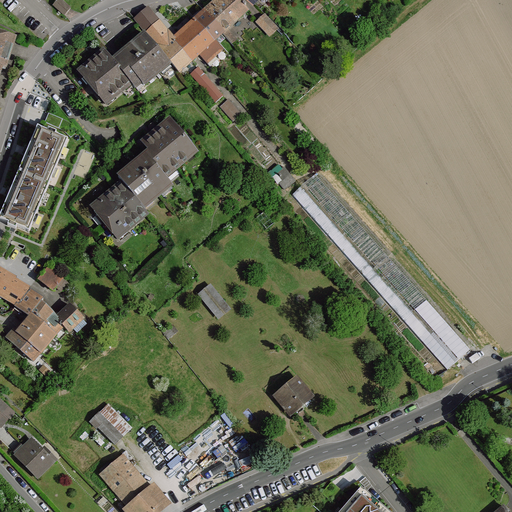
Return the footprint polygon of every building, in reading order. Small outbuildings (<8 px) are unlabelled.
[(72,9),(62,0),(60,0),(55,6),(66,15),(72,9)] [(250,11),(240,0),(218,0),(206,11),(225,33),(250,11)] [(194,61),(176,39),(150,8),(136,19),(148,34),(115,61),(106,51),(81,73),(109,106),(135,84),(138,88),(146,83),(148,85),(174,63),(182,72),(194,61)] [(225,33),(206,11),(176,39),(194,61),(202,55),(210,64),(225,50),(217,42),(225,33)] [(272,36),(282,28),(269,12),(259,21),(272,36)] [(16,39),(0,34),(0,76),(3,68),(7,69),(16,39)] [(201,68),(193,75),(218,103),(225,96),(201,68)] [(231,101),(223,108),(235,121),(243,114),(231,101)] [(52,112),(48,121),(62,127),(66,118),(52,112)] [(172,117),(142,142),(149,151),(118,177),(124,183),(93,208),(120,240),(150,215),(146,211),(174,187),(169,181),(202,153),(172,117)] [(69,141),(35,127),(0,210),(0,222),(30,236),(69,141)] [(286,168),(274,178),(280,184),(281,183),(286,190),(297,182),(286,168)] [(320,172),(295,193),(355,263),(357,254),(355,252),(361,247),(353,239),(352,244),(348,243),(348,242),(342,234),(345,222),(332,219),(337,215),(333,211),(341,213),(341,212),(348,206),(320,172)] [(49,267),(40,282),(55,292),(65,277),(49,267)] [(13,334),(7,340),(35,363),(42,354),(43,355),(58,337),(57,336),(65,327),(71,333),(85,321),(71,307),(58,319),(41,303),(44,300),(30,290),(16,282),(17,281),(0,269),(0,297),(17,308),(32,319),(17,337),(13,334)] [(232,310),(213,286),(201,296),(220,320),(232,310)] [(300,379),(278,398),(293,417),(316,398),(300,379)] [(0,398),(0,426),(2,429),(16,413),(0,398)] [(100,428),(117,445),(133,429),(110,406),(93,424),(98,429),(100,428)] [(44,451),(33,440),(16,457),(39,480),(58,461),(46,449),(44,451)] [(126,511),(164,511),(172,506),(156,487),(153,490),(125,457),(103,476),(130,509),(126,511)] [(341,511),(389,511),(362,488),(341,511)]
